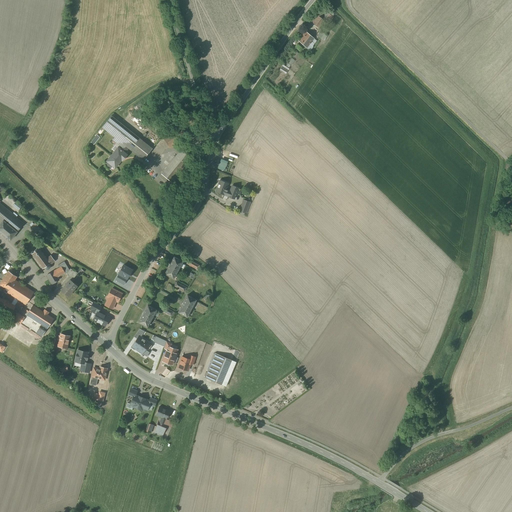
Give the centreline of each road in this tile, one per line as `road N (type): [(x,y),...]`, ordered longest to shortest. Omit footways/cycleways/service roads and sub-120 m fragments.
road 1 (secondary): [(106,346),(149,379),(381,484)]
road 2 (unclassified): [(346,0),(350,14),(511,165)]
road 3 (unclassified): [(212,146),(197,207),(154,259),(106,346)]
road 4 (unclassified): [(311,0),(212,146)]
road 5 (unclassified): [(511,409),(425,441),(381,484)]
road 6 (unclassified): [(168,0),(212,146)]
road 7 (secondary): [(106,346),(14,252)]
